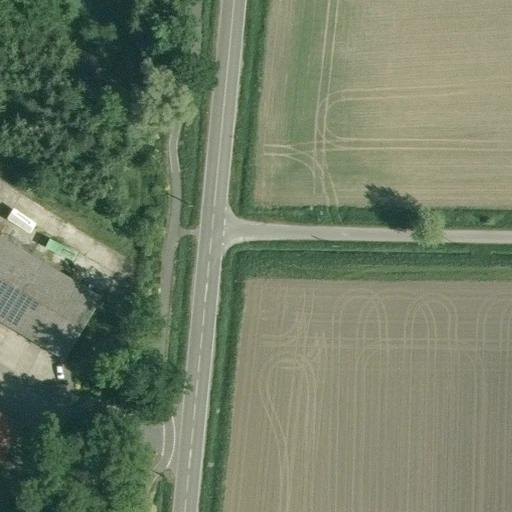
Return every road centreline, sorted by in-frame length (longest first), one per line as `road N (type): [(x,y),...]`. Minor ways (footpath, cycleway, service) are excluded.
road 1 (unclassified): [(511,245),(212,233)]
road 2 (secondary): [(212,233),(185,511)]
road 3 (secondary): [(236,0),(212,233)]
